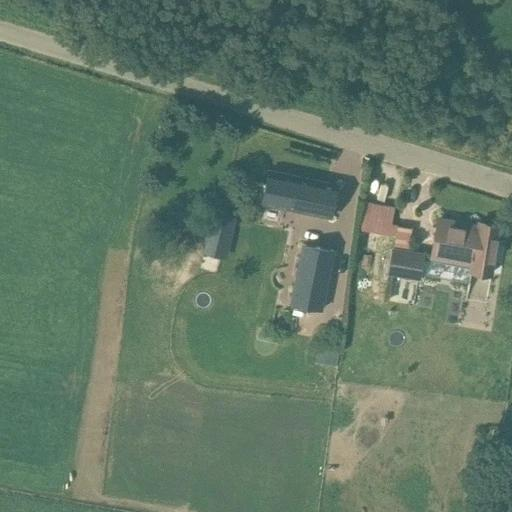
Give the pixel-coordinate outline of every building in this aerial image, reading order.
[(337,185),(270,172),(264,204),(331,217),(337,185)] [(395,207),(363,202),(359,229),(390,234),(395,207)] [(237,218),(210,212),(201,252),(227,258),(237,218)] [(500,225),(500,226),(479,222),(478,226),(438,219),(432,257),(471,264),(470,270),(492,273),(491,274),(501,276),(509,226),(500,225)] [(303,244),(291,303),(322,309),(334,251),(303,244)] [(421,256),(393,249),(388,271),(416,277),(421,256)]
